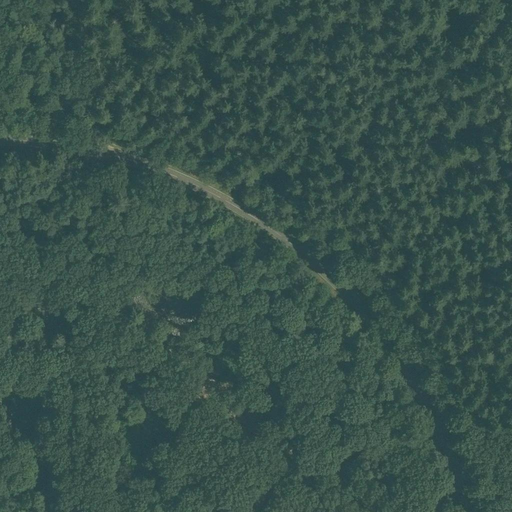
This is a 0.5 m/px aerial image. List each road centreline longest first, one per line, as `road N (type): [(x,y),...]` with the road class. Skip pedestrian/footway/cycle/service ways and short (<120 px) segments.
road 1 (tertiary): [(467,511),(441,435),(402,364),(343,290),(287,240),(211,192),(145,164),(0,139)]
road 2 (track): [(366,497),(369,464),(330,399),(312,349),(263,305),(162,249),(0,212)]
road 3 (track): [(366,497),(279,440),(190,359),(126,316),(76,297)]
road 4 (track): [(84,148),(80,0)]
road 5 (track): [(175,511),(165,471),(209,378)]
